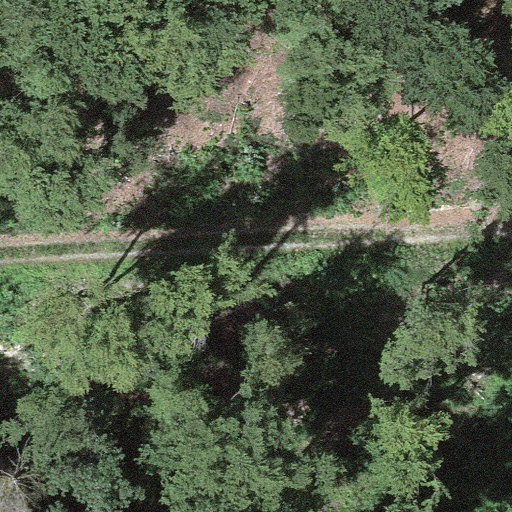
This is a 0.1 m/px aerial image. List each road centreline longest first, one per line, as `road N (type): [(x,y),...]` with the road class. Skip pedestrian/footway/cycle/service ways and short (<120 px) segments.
road 1 (track): [(0,272),(511,232)]
road 2 (track): [(324,511),(88,455),(0,452)]
